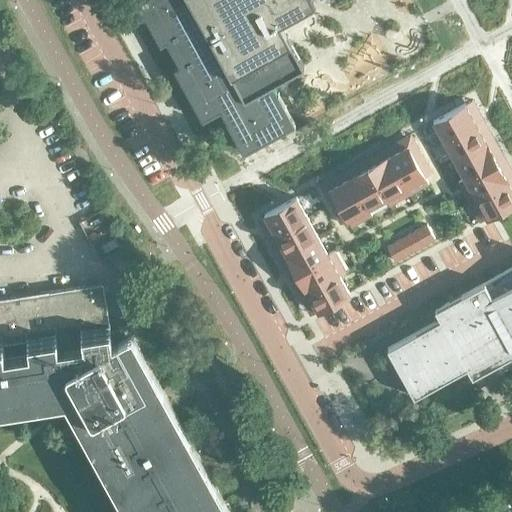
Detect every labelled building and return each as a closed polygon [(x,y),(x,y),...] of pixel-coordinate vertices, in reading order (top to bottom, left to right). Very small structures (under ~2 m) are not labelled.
[(137,0),(161,43),(167,40),(180,64),(174,67),(203,119),(221,109),(244,152),(292,125),(296,123),(279,92),(278,92),(275,87),(272,82),(304,65),(280,21),(304,8),(316,1),(315,0),(137,0)] [(466,103),(433,121),(444,140),(477,123),(466,103)] [(477,123),(444,140),(455,159),(487,142),(477,123)] [(415,140),(408,144),(414,155),(421,151),(415,140)] [(487,142),(455,159),(465,177),(465,178),(497,160),(487,142)] [(408,144),(388,155),(409,193),(429,182),(425,176),(419,165),(414,155),(408,144)] [(421,151),(414,155),(419,165),(426,161),(421,151)] [(388,155),(369,165),(387,198),(386,198),(389,204),(390,204),(409,193),(388,155)] [(465,177),(458,181),(459,182),(469,201),(508,179),(497,160),(465,178),(465,177)] [(426,161),(419,165),(425,176),(432,172),(426,161)] [(369,165),(350,176),(368,208),(369,208),(386,198),(387,198),(369,165)] [(350,176),(330,187),(336,198),(342,208),(348,219),(351,225),(371,214),(372,214),(369,208),(368,208),(350,176)] [(511,186),(508,179),(469,201),(480,220),(511,203),(511,186)] [(330,187),(323,191),(329,202),(336,198),(330,187)] [(297,196),(265,214),(275,234),(308,216),(297,196)] [(336,198),(329,202),(335,212),(342,208),(336,198)] [(342,208),(335,212),(341,223),(348,219),(342,208)] [(308,216),(275,234),(286,253),(318,235),(308,216)] [(427,224),(417,229),(421,236),(431,231),(427,224)] [(417,229),(407,235),(411,242),(421,236),(417,229)] [(431,231),(421,236),(425,243),(435,238),(431,231)] [(318,235),(286,253),(296,272),(329,254),(328,253),(318,235)] [(407,235),(397,240),(401,248),(411,242),(407,235)] [(421,236),(411,242),(415,249),(425,243),(421,236)] [(397,240),(387,246),(391,253),(401,248),(397,240)] [(411,242),(401,248),(405,255),(415,249),(411,242)] [(401,248),(391,253),(395,260),(405,255),(401,248)] [(329,254),(296,272),(307,290),(339,273),(339,274),(346,270),(345,269),(335,250),(334,250),(328,253),(329,254)] [(511,365),(511,266),(435,309),(440,318),(388,347),(415,396),(467,367),(473,377),(485,370),(497,363),(501,369),(511,365)] [(339,273),(307,290),(318,310),(350,293),(339,274),(339,273)] [(227,511),(129,334),(113,342),(105,292),(104,282),(0,298),(0,407),(68,396),(131,511),(227,511)]
